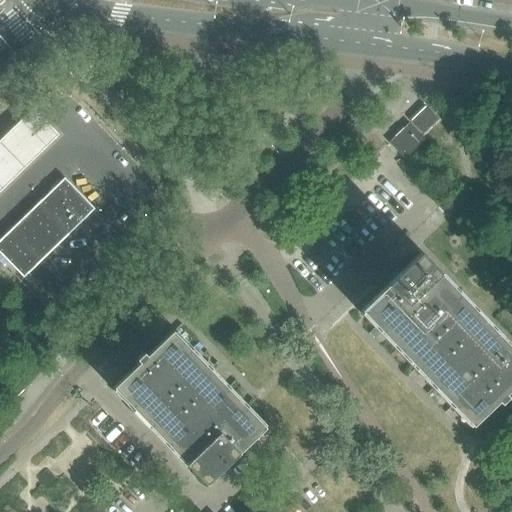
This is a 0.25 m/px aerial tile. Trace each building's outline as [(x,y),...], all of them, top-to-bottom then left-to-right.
[(437,120),(426,108),(411,122),(422,134),(437,120)] [(33,109),(0,140),(0,191),(58,135),(33,109)] [(425,140),(409,123),(388,143),(405,160),(425,140)] [(0,254),(23,278),(94,210),(64,179),(0,240),(0,254)] [(511,386),(511,350),(419,254),(390,282),(503,400),(507,397),(504,394),(511,386)] [(503,400),(390,282),(360,311),(380,331),(382,329),(472,423),(469,425),(471,426),(497,401),(500,404),(503,400)] [(242,409),(225,391),(171,334),(173,332),(172,331),(146,356),(143,353),(136,360),(139,363),(112,388),(205,484),(251,440),(264,427),(248,410),(245,407),(242,409)]
